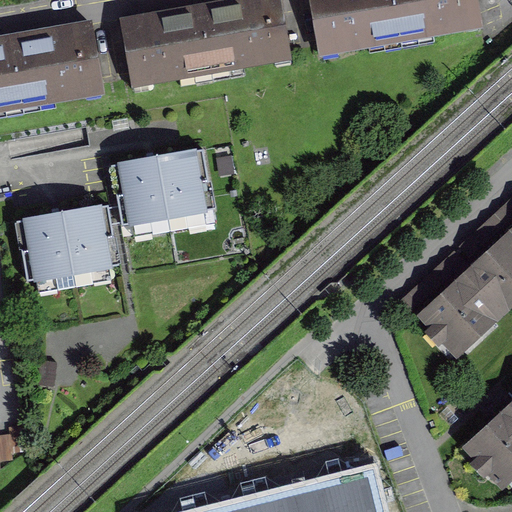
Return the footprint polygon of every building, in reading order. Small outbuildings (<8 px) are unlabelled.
[(281,0),(225,0),(200,5),(211,72),(291,57),(281,0)] [(393,0),(311,0),(320,52),(400,38),(393,0)] [(475,0),(393,0),(400,38),(480,25),(475,0)] [(211,72),(200,5),(120,19),(131,86),(211,72)] [(10,37),(22,105),(102,91),(91,24),(10,37)] [(0,108),(22,105),(10,37),(0,39),(0,108)] [(103,178),(99,142),(83,144),(87,179),(103,178)] [(157,157),(112,165),(122,224),(150,220),(153,233),(187,227),(185,214),(213,209),(203,149),(157,157)] [(511,231),(511,204),(464,246),(477,262),(511,231)] [(62,213),(17,221),(27,280),(55,276),(58,289),(93,283),(90,270),(119,265),(108,205),(62,213)] [(511,239),(418,324),(459,369),(511,320),(511,239)] [(467,270),(453,254),(400,300),(414,316),(467,270)] [(511,411),(469,452),(508,493),(511,489),(511,411)] [(188,511),(389,511),(377,462),(188,511)]
